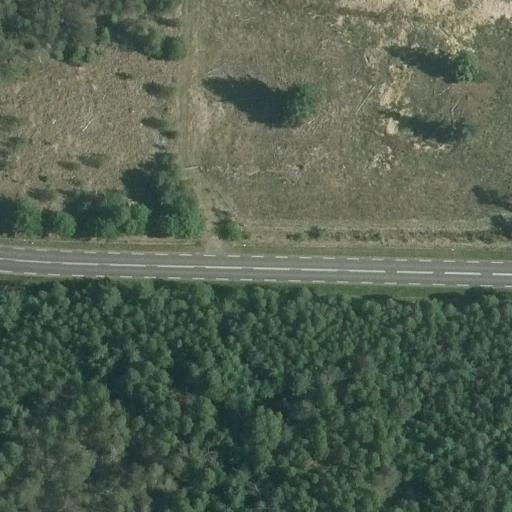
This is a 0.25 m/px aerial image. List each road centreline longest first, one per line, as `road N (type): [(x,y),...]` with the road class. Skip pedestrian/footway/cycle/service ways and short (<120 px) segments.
road 1 (primary): [(511,276),(0,261)]
road 2 (track): [(213,269),(210,222),(187,152),(190,0)]
